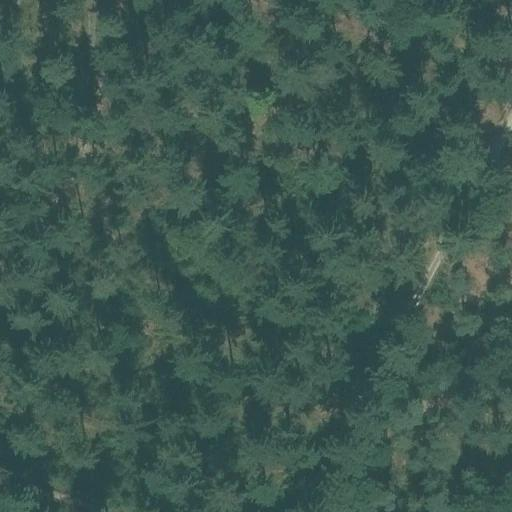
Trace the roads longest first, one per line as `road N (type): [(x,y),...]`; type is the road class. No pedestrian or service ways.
road 1 (track): [(291,511),(511,93)]
road 2 (track): [(0,271),(63,165),(58,0)]
road 3 (track): [(203,0),(63,89)]
road 4 (track): [(0,478),(145,511)]
road 5 (track): [(493,0),(427,18),(361,0)]
